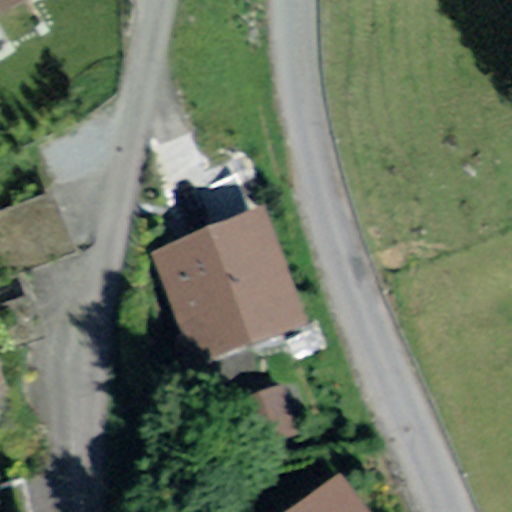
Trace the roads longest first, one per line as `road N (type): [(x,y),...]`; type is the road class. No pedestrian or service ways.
road 1 (tertiary): [(453,511),(332,221),(313,145),(297,0)]
road 2 (residential): [(166,0),(117,216),(92,418),(93,511)]
